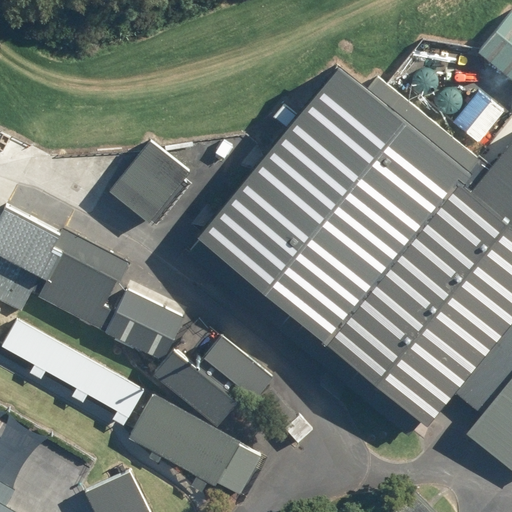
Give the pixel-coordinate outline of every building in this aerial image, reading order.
[(511,14),(509,12),(479,48),(475,53),(509,80),(511,82),(511,14)] [(415,422),(418,424),(448,387),(511,307),(511,225),(467,190),(457,182),(478,156),(382,79),(373,71),(361,85),(330,60),(261,145),(188,235),(193,239),(182,254),(345,385),(405,434),(410,428),(415,422)] [(425,89),(428,87),(430,84),(431,80),(430,76),(429,73),(426,70),(423,69),(419,68),(416,69),(412,71),(410,73),(408,76),(408,80),(409,84),(411,87),(414,89),(417,91),(421,91),(425,89)] [(449,108),(452,105),(454,102),(455,98),(455,95),(453,91),(450,89),(447,87),(444,87),(440,87),(437,89),(434,91),(433,95),(432,98),(433,102),(435,105),(438,108),(442,109),(446,109),(449,108)] [(475,89),(451,118),(474,138),(499,109),(475,89)] [(511,133),(467,190),(511,225),(511,133)] [(154,147),(145,141),(136,153),(106,193),(146,224),(186,171),(154,147)] [(0,299),(19,309),(28,292),(92,327),(116,286),(127,262),(59,227),(54,235),(0,207),(0,299)] [(176,315),(121,289),(101,332),(156,358),(176,315)] [(511,307),(448,387),(476,410),(461,429),(511,469),(511,307)] [(140,392),(11,318),(0,338),(0,345),(126,417),(140,392)] [(267,378),(219,339),(202,360),(230,382),(251,399),(267,378)] [(230,403),(167,351),(155,365),(149,372),(155,377),(212,424),(230,403)] [(256,456),(149,395),(132,423),(128,431),(235,492),(256,456)] [(151,511),(129,465),(82,488),(93,511),(151,511)] [(0,511),(11,511),(0,506),(10,488),(0,482),(0,511)] [(432,511),(413,492),(392,511),(432,511)]
